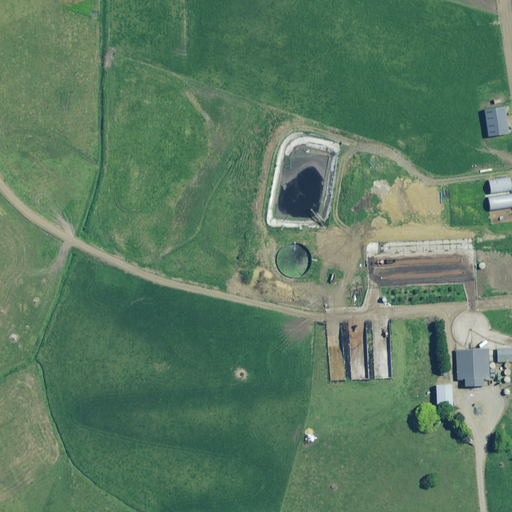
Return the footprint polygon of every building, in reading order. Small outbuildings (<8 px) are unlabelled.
[(507,134),(504,106),(483,109),(487,136),(507,134)] [(509,190),(508,178),(488,181),(490,193),(509,190)] [(511,207),(511,195),(488,198),(490,210),(511,207)] [(511,361),(511,348),(497,349),(497,362),(511,361)] [(488,379),(488,376),(495,376),(495,370),(488,370),(489,350),(457,350),(457,379),(463,379),(463,386),(482,386),(482,379),(488,379)] [(451,406),(451,385),(435,385),(435,406),(451,406)]
